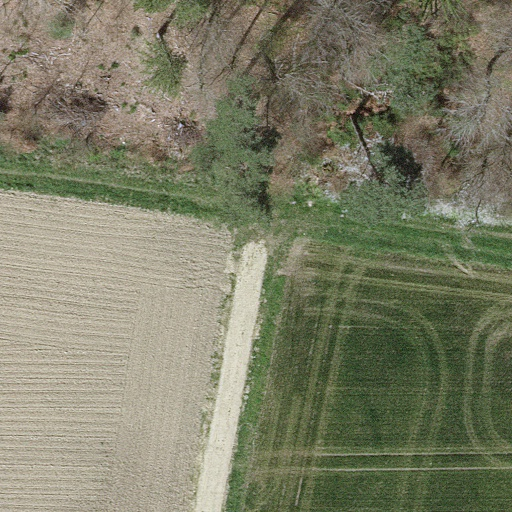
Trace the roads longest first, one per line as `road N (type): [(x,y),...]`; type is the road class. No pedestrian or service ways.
road 1 (track): [(511,232),(0,159)]
road 2 (track): [(252,196),(197,511)]
